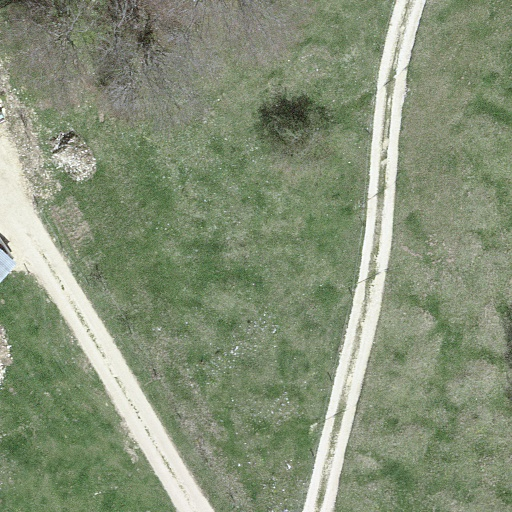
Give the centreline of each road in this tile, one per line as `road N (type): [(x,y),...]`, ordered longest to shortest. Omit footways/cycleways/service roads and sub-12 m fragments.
road 1 (track): [(319,511),(368,285),(386,106),(413,0)]
road 2 (trunk): [(373,511),(511,68)]
road 3 (track): [(0,177),(200,511)]
